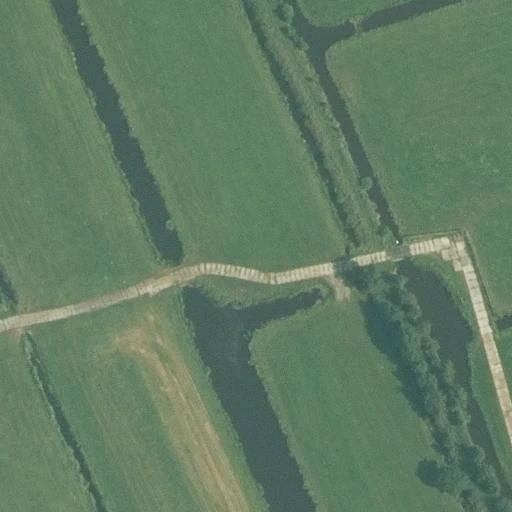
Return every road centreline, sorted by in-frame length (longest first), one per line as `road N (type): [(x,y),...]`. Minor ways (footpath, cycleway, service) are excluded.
road 1 (track): [(511,424),(461,243),(273,281),(207,268),(0,327)]
road 2 (track): [(155,288),(250,511)]
